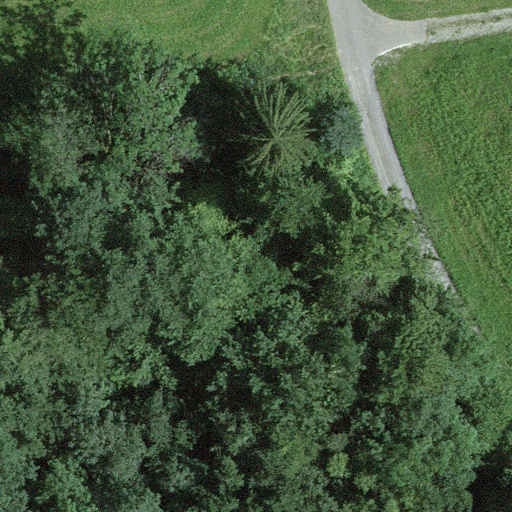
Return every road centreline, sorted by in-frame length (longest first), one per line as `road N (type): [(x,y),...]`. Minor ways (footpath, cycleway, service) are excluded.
road 1 (track): [(345,37),(407,221),(451,316),(511,406)]
road 2 (track): [(511,16),(345,37)]
